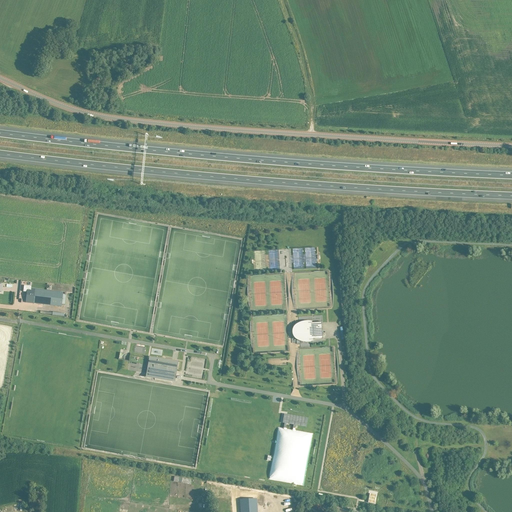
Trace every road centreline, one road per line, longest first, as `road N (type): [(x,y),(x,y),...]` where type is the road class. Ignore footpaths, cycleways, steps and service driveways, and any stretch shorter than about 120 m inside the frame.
road 1 (secondary): [(511,146),(121,120),(76,111),(0,78)]
road 2 (motorway): [(0,154),(264,182),(511,196)]
road 3 (motorway): [(511,172),(0,131)]
road 4 (track): [(311,135),(303,63),(281,0)]
